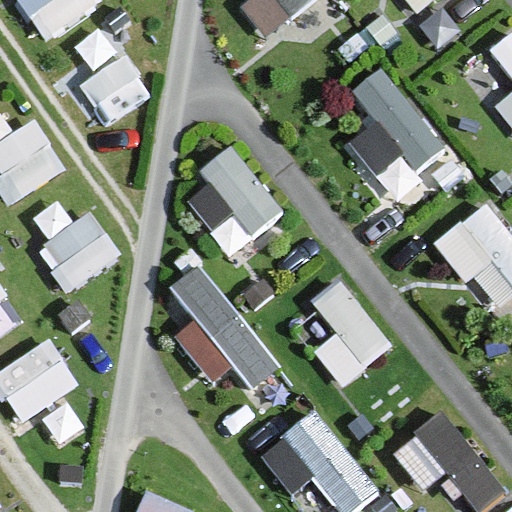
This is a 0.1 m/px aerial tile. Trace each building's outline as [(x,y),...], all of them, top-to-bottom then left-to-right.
[(29,0),(54,33),(98,0),(29,0)] [(242,0),(269,32),(308,0),(242,0)] [(414,0),(422,9),(434,0),(414,0)] [(511,42),(476,68),(511,118),(511,42)] [(110,115),(155,86),(130,45),(84,74),(110,115)] [(379,114),(352,139),(404,195),(460,143),(384,61),(354,88),(379,114)] [(242,143),(186,184),(233,249),(289,209),(242,143)] [(70,285),(119,254),(75,188),(27,219),(70,285)] [(471,276),(499,256),(511,273),(511,219),(492,194),(439,234),(471,276)] [(265,393),(290,376),(211,255),(174,280),(197,315),(181,325),(216,380),(244,362),(265,393)] [(0,295),(12,287),(0,270),(0,295)] [(345,272),(295,312),(348,378),(398,337),(345,272)] [(0,365),(0,380),(24,417),(84,378),(54,331),(0,365)] [(316,404),(265,448),(322,511),(348,511),(384,480),(316,404)] [(475,511),(478,511),(510,490),(449,405),(395,443),(427,488),(448,474),(475,511)] [(216,511),(153,482),(138,511),(216,511)] [(0,489),(0,507),(8,502),(0,489)]
